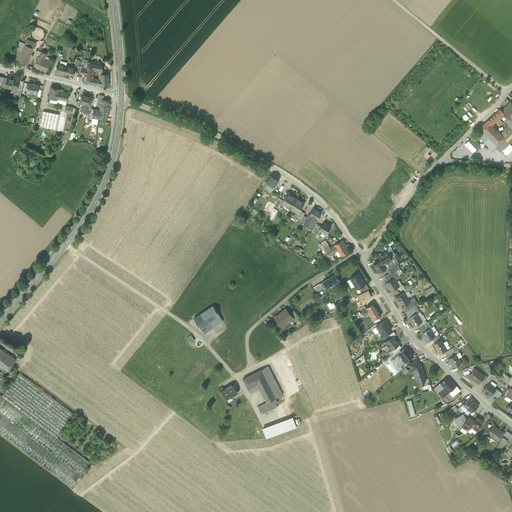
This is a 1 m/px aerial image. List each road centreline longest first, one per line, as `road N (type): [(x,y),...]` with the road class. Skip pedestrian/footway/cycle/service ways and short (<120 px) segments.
road 1 (residential): [(121,96),(218,134),(295,181),(328,208),(357,252)]
road 2 (tertiary): [(0,321),(92,209),(114,153),(121,96)]
road 3 (track): [(65,245),(191,328),(235,376),(249,368)]
road 4 (residential): [(362,260),(406,332),(511,424)]
road 5 (residential): [(357,252),(247,333),(249,368)]
road 6 (track): [(392,0),(506,92)]
road 7 (unclassified): [(440,161),(362,260)]
road 8 (residential): [(0,67),(121,96)]
